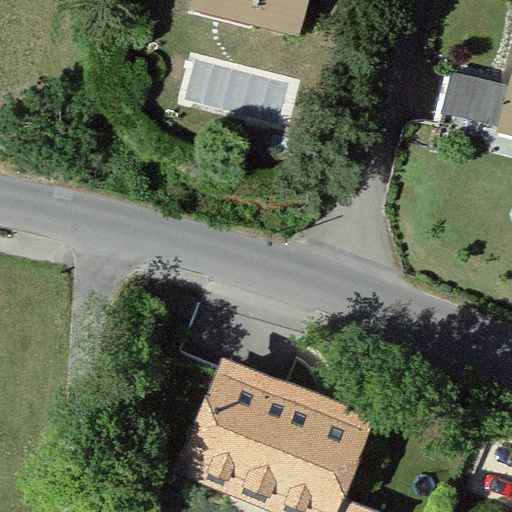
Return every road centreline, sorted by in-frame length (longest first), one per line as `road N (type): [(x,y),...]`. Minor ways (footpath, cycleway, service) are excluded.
road 1 (tertiary): [(331,291),(0,203)]
road 2 (residential): [(331,291),(405,0)]
road 3 (tertiary): [(511,360),(331,291)]
